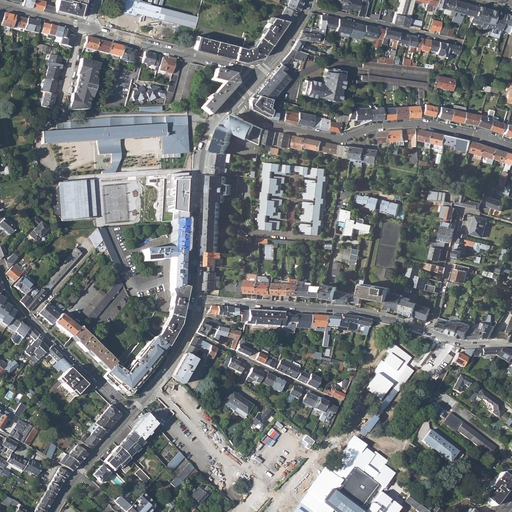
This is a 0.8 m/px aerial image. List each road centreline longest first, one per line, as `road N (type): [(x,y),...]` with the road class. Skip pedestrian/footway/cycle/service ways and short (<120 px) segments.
road 1 (residential): [(233,103),(263,122),(339,139),(419,123),(511,146)]
road 2 (residential): [(194,299),(347,309),(432,333)]
road 3 (residential): [(0,273),(26,315),(129,414)]
road 4 (residential): [(88,28),(240,67),(254,79)]
road 5 (residential): [(187,331),(338,404)]
road 6 (residential): [(305,7),(455,41)]
road 7 (residential): [(381,194),(342,189),(331,240),(289,235)]
road 8 (residential): [(432,333),(462,209)]
